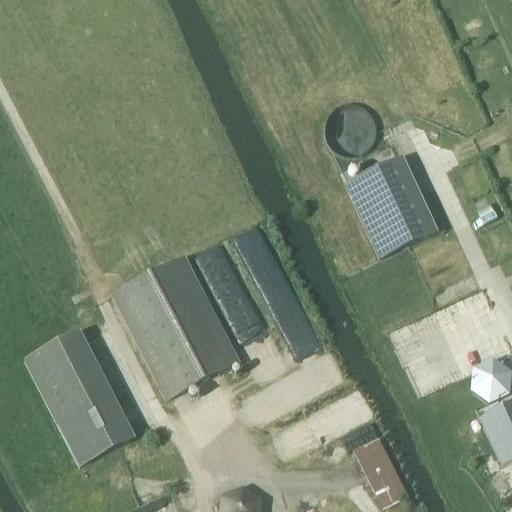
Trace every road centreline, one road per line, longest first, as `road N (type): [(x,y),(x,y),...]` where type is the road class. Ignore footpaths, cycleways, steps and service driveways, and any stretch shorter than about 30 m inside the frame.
road 1 (track): [(264,490),(207,491),(154,419),(0,91)]
road 2 (track): [(511,317),(342,0)]
